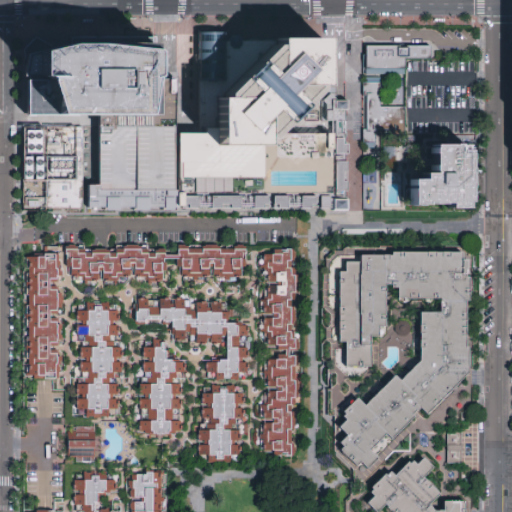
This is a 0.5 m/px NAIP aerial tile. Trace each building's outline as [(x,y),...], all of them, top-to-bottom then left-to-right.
[(178,135),(177,210),(345,211),(346,103),(336,102),(336,88),(319,89),(319,39),(270,40),(228,42),(227,34),(198,35),(199,137),(178,135)] [(91,114),(63,115),(56,115),(43,80),(42,50),(68,42),(105,43),(152,48),(152,75),(152,78),(145,114),(141,114),(113,115),(96,114),(91,114)] [(432,48),(432,61),(406,60),(406,68),(406,76),(401,76),(366,75),(366,69),(365,47),(401,47),(432,48)] [(25,56),(28,83),(43,80),(42,50),(25,56)] [(86,211),(177,210),(178,135),(177,78),(165,78),(152,78),(145,114),(141,114),(113,115),(96,114),(96,119),(96,184),(85,184),(86,211)] [(26,115),(56,115),(43,80),(28,83),(26,115)] [(383,85),(383,108),(401,108),(405,108),(406,129),(406,132),(401,132),(376,131),(376,151),(365,151),(365,130),(365,85),(383,85)] [(20,124),(81,125),(80,207),(54,207),(19,206),(20,131),(20,124)] [(407,182),(407,204),(466,205),(467,148),(429,147),(429,174),(419,174),(419,182),(407,182)] [(379,207),(379,169),(364,169),(363,207),(379,207)] [(22,377),(22,250),(98,249),(298,249),(297,460),(192,459),(192,437),(137,437),(137,414),(71,414),(71,377),(22,377)] [(421,410),(427,416),(466,373),(468,260),(458,260),(458,253),(343,253),(343,366),(371,366),(370,337),(378,336),(378,325),(385,324),(385,285),(397,284),(397,299),(438,298),(439,312),(419,311),(421,362),(403,381),(396,374),(366,404),(357,395),(343,408),(343,470),(356,458),(366,468),(421,410)] [(65,427),(65,458),(90,458),(89,427),(65,427)] [(458,431),(458,465),(442,465),(441,432),(458,431)] [(422,457),(431,467),(422,477),(436,493),(427,503),(432,510),(441,510),(441,501),(465,502),(464,511),(389,511),(382,505),(374,511),(367,504),(373,498),(367,490),(389,471),(396,476),(409,462),(413,466),(422,457)] [(21,511),(22,510),(68,510),(68,472),(159,473),(159,511),(21,511)]
